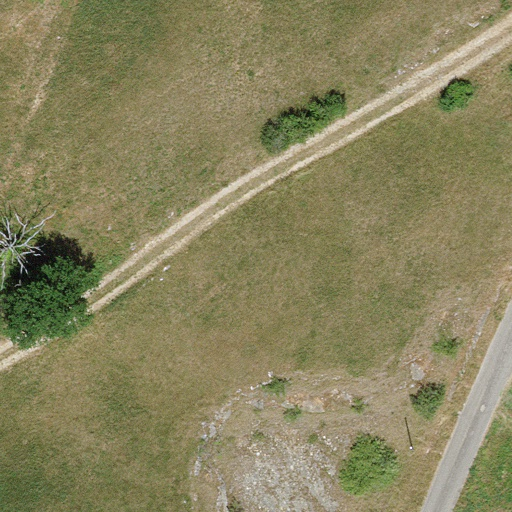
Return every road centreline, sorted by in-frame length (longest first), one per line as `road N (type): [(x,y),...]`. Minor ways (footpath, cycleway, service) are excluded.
road 1 (track): [(511,28),(213,208),(57,328),(0,358)]
road 2 (track): [(440,511),(511,347)]
